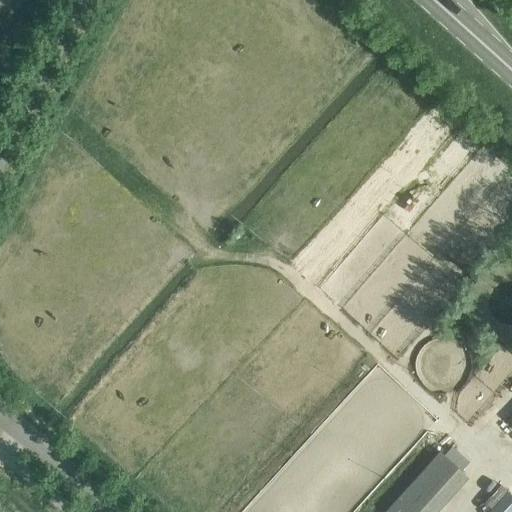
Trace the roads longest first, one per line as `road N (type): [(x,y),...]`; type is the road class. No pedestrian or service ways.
road 1 (unclassified): [(0,159),(80,0)]
road 2 (unclassified): [(110,511),(0,413)]
